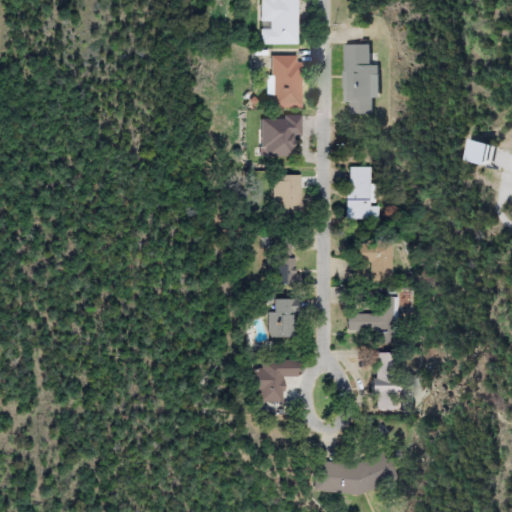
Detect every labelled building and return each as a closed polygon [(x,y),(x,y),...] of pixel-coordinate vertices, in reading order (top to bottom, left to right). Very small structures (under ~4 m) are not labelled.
[(260,45),(260,0),(296,0),(296,45),(260,45)] [(348,46),(376,46),(376,66),(386,66),(386,99),(379,99),(379,114),(355,114),(355,104),(348,104),(348,46)] [(301,108),(268,108),(268,57),(301,57),(301,108)] [(300,136),(293,136),(293,157),(260,157),(260,117),(300,117),(300,136)] [(381,221),(348,220),(349,167),(372,168),(372,204),(381,204),(381,221)] [(271,193),(278,193),(278,175),(300,175),(300,220),(271,220),(271,193)] [(296,286),(274,286),(274,237),(296,237),(296,286)] [(393,244),(392,280),(352,279),(353,243),(393,244)] [(396,298),(395,344),(375,344),(375,336),(347,335),(348,313),(377,313),(378,297),(396,298)] [(272,339),(272,300),(298,300),(298,339),(272,339)] [(402,354),(403,413),(379,413),(378,355),(402,354)] [(282,403),(257,403),(257,362),(300,361),(300,378),(282,378),(282,403)] [(398,495),(317,491),(319,459),(400,463),(398,495)]
